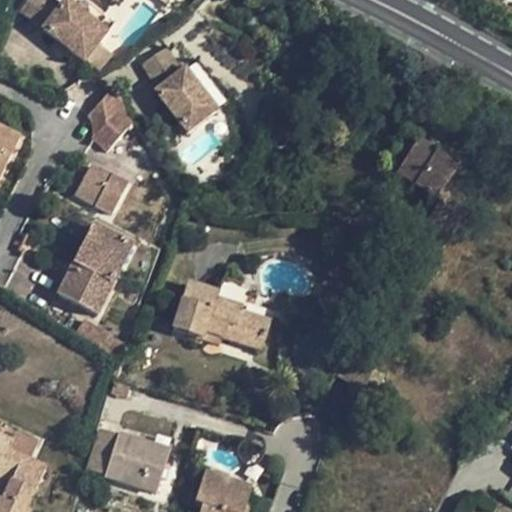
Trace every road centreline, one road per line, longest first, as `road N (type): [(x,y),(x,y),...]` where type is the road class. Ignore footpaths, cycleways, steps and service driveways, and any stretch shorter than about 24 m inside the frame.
road 1 (secondary): [(383,0),(511,70)]
road 2 (residential): [(54,131),(0,249)]
